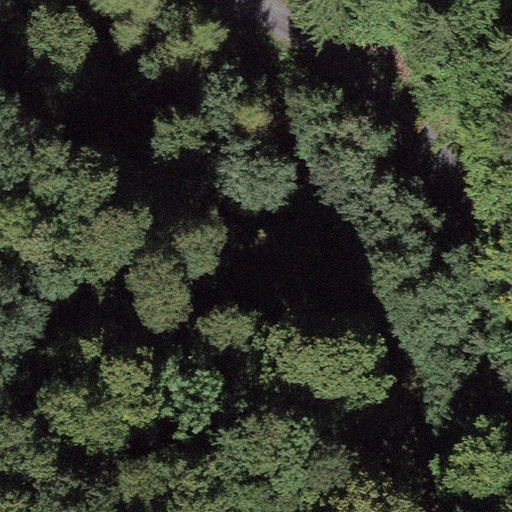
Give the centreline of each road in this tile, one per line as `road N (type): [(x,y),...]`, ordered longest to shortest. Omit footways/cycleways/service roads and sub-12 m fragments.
road 1 (track): [(444,511),(292,130),(205,0)]
road 2 (track): [(511,269),(342,75),(296,35),(228,0)]
